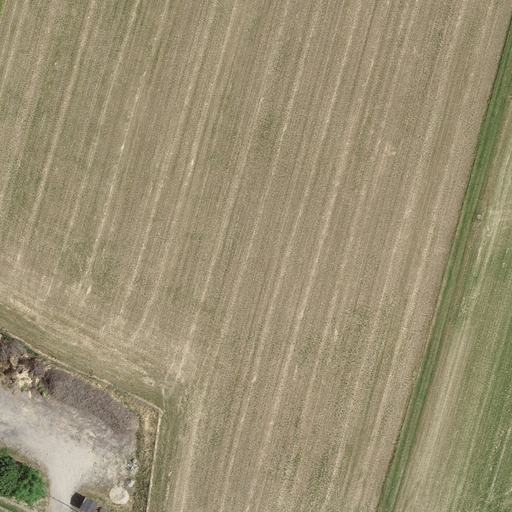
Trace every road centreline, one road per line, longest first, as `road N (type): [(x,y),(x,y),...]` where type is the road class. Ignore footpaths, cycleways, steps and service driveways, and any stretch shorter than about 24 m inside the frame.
road 1 (motorway): [(511,348),(0,136)]
road 2 (motorway): [(0,373),(323,511)]
